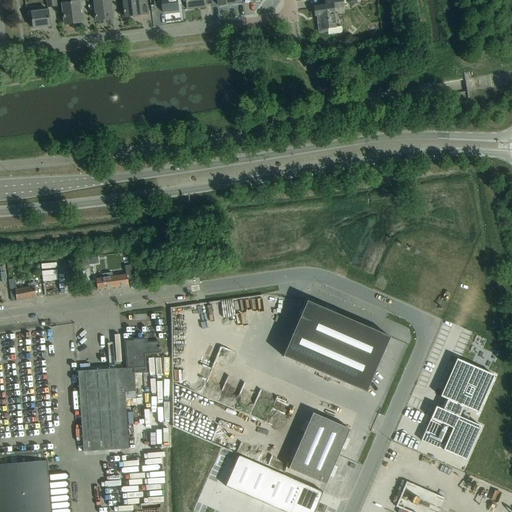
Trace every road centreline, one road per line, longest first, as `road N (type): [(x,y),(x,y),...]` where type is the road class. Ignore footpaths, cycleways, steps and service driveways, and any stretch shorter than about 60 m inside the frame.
road 1 (unclassified): [(195,288),(314,275),(416,319),(422,347),(350,511)]
road 2 (secondary): [(0,212),(401,152)]
road 3 (residential): [(1,45),(24,50),(282,18),(290,16),(288,0)]
road 4 (residential): [(0,315),(195,288)]
